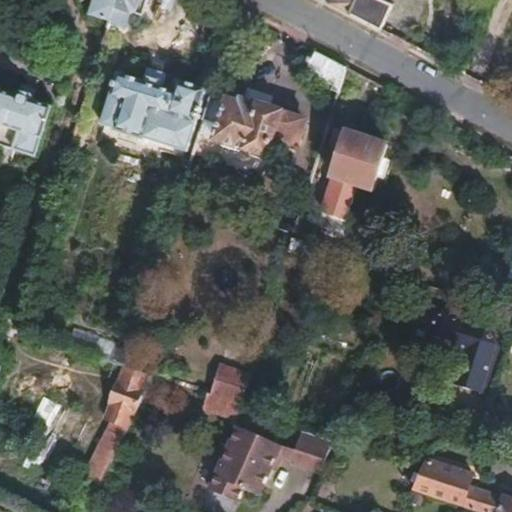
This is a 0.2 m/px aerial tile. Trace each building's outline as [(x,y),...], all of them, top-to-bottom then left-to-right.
[(112,16),(116,0),(94,0),(92,9),(112,16)] [(144,15),(148,0),(116,0),(112,16),(110,22),(124,26),(131,12),(144,15)] [(351,11),(356,0),(330,0),(330,1),(346,9),(351,11)] [(382,28),(394,3),(387,0),(356,0),(351,11),(373,23),(382,28)] [(342,93),(350,68),(317,52),(309,70),(337,84),(335,89),(342,93)] [(209,89),(180,80),(177,91),(164,87),(168,73),(150,68),(147,80),(121,72),(107,118),(120,122),(117,130),(147,139),(152,123),(164,127),(165,126),(194,135),(209,89)] [(46,92),(0,77),(0,139),(29,149),(46,92)] [(301,135),(307,116),(263,102),(261,104),(245,98),(242,102),(231,98),(232,95),(217,90),(210,111),(208,117),(221,122),(217,136),(270,154),(277,135),(291,139),(291,140),(292,143),(295,146),(298,147),(302,146),(304,144),(305,140),(304,137),(301,135)] [(377,185),(390,144),(350,130),(349,133),(339,130),(334,144),(342,147),(338,158),(341,161),(325,210),(348,218),(359,179),(377,185)] [(305,256),(309,243),(294,237),(291,245),(290,250),(305,256)] [(485,329),(487,324),(442,308),(442,310),(418,302),(407,333),(429,341),(431,339),(459,349),(448,382),(478,392),(494,343),(491,332),(489,330),(485,329)] [(0,344),(8,347),(13,331),(0,327),(0,344)] [(53,365),(60,346),(13,331),(8,347),(7,350),(51,365),(53,365)] [(127,428),(151,375),(125,367),(120,380),(117,379),(109,402),(110,404),(105,418),(127,428)] [(240,402),(250,373),(229,367),(221,396),(240,402)] [(44,396),(32,423),(53,432),(65,405),(44,396)] [(127,428),(105,418),(82,474),(99,485),(127,428)] [(452,440),(441,420),(430,425),(420,438),(428,453),(452,440)] [(259,496),(276,453),(279,445),(232,428),(208,492),(239,504),(244,491),(259,496)] [(297,432),(292,450),(290,458),(289,462),(318,472),(329,442),(297,432)] [(279,445),(276,453),(290,458),(292,450),(279,445)] [(471,488),(476,476),(426,461),(413,490),(482,511),(511,511),(511,497),(505,496),(504,498),(471,488)]
